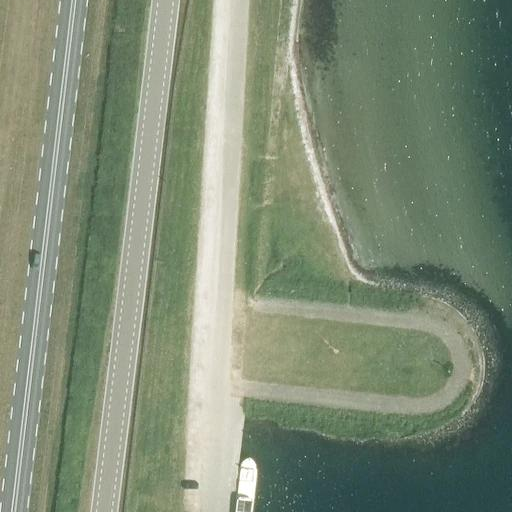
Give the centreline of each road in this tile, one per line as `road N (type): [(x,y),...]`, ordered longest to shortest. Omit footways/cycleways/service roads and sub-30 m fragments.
road 1 (primary): [(11,511),(72,0)]
road 2 (tertiary): [(103,511),(163,0)]
